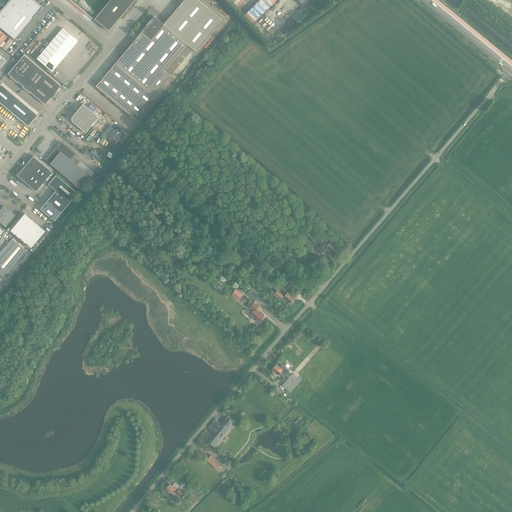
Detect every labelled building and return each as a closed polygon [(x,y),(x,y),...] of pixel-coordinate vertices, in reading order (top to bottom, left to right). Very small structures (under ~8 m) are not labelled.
[(9,0),(0,11),(0,27),(3,30),(15,40),(33,19),(43,8),(33,0),(9,0)] [(110,0),(94,19),(109,31),(134,0),(110,0)] [(184,0),(176,10),(208,37),(223,21),(198,0),(184,0)] [(254,22),(280,0),(258,0),(245,11),(254,22)] [(300,9),(291,17),(283,25),(285,27),(293,19),(295,21),(303,12),(300,9)] [(154,16),(152,18),(185,46),(187,44),(196,52),(208,37),(176,10),(164,24),(154,16)] [(141,32),(138,36),(171,63),(185,46),(152,18),(140,32),(141,32)] [(78,41),(63,28),(37,59),(52,72),(78,41)] [(164,71),(171,63),(138,36),(124,53),(163,85),(171,76),(164,71)] [(110,69),(149,102),(163,85),(124,53),(110,69)] [(10,77),(15,81),(31,61),(24,55),(8,74),(11,76),(11,77),(10,77)] [(23,86),(39,67),(31,61),(15,81),(17,83),(17,82),(23,86)] [(39,67),(23,86),(23,87),(29,93),(30,92),(46,73),(39,67)] [(149,102),(110,69),(96,86),(134,119),(149,102)] [(46,73),(30,92),(38,99),(54,80),(46,73)] [(54,80),(38,99),(45,105),(50,99),(51,99),(56,93),(56,92),(61,86),(54,80)] [(0,85),(0,103),(28,126),(38,115),(1,84),(0,85)] [(89,107),(98,114),(101,110),(93,102),(89,107)] [(83,104),(71,118),(72,121),(85,133),(98,117),(83,104)] [(101,118),(106,122),(110,117),(106,113),(101,118)] [(107,136),(118,125),(114,121),(103,133),(107,136)] [(45,159),(50,164),(81,189),(91,177),(70,159),(75,153),(61,141),(45,159)] [(22,179),(22,180),(36,191),(52,172),(33,156),(28,163),(19,174),(18,173),(19,174),(18,175),(22,179)] [(56,191),(70,202),(77,193),(56,175),(48,184),(56,191)] [(56,191),(48,200),(62,212),(70,202),(56,191)] [(62,212),(48,200),(40,209),(54,221),(62,212)] [(0,222),(6,227),(16,215),(15,215),(4,206),(0,210),(0,222)] [(24,213),(10,230),(10,231),(15,235),(21,239),(31,248),(46,231),(24,213)] [(320,243),(324,238),(315,230),(311,235),(320,243)] [(290,232),(286,238),(291,242),(295,237),(290,232)] [(0,274),(6,279),(28,252),(12,239),(0,253),(0,274)] [(336,251),(337,250),(329,243),(327,246),(323,242),(317,249),(324,254),(327,251),(331,254),(332,253),(334,254),(334,253),(335,254),(337,252),(336,251)] [(292,277),(288,283),(294,289),(299,283),(292,277)] [(251,288),(247,293),(251,297),(255,292),(256,292),(251,288)] [(242,295),(236,290),(232,294),(238,300),(242,295)] [(277,291),(274,295),(280,300),(281,299),(285,303),(286,301),(291,304),(295,299),(287,293),(284,296),(277,291)] [(253,311),(249,315),(252,318),(255,321),(255,320),(258,323),(264,316),(256,310),(258,307),(253,303),(249,307),(253,311)] [(276,365),(272,370),(278,375),(280,373),(284,377),(286,375),(288,378),(282,385),(290,392),(300,381),(292,374),(290,376),(287,374),(289,371),(282,365),(280,368),(276,365)] [(206,440),(214,446),(228,429),(227,428),(232,421),(227,417),(222,424),(220,423),(206,440)] [(207,460),(213,465),(218,469),(222,465),(211,455),(207,460)] [(169,484),(165,489),(170,494),(173,490),(174,491),(177,488),(173,485),(172,486),(169,484)]
